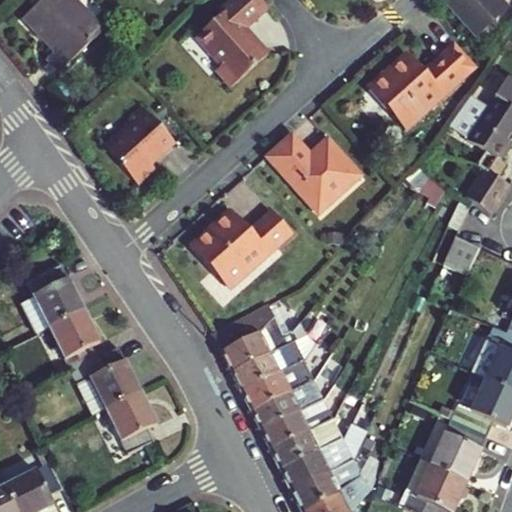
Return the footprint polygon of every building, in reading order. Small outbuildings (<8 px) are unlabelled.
[(43,0),(20,22),(46,50),(37,58),(55,78),(99,37),(64,0),(43,0)] [(273,11),(262,0),(236,0),(228,8),(231,11),(200,40),(228,69),(223,74),(240,91),(278,56),(253,30),(273,11)] [(444,0),(477,34),(506,6),(500,0),(444,0)] [(411,54),(373,90),(409,131),(478,66),(457,45),(429,72),(411,54)] [(477,167),(484,172),(467,199),(492,217),(510,187),(497,179),(506,165),(500,161),(511,142),(511,79),(509,77),(489,108),(471,97),(449,128),(486,154),(477,167)] [(181,144),(149,111),(136,123),(138,136),(132,136),(116,150),(132,167),(129,170),(148,190),(165,173),(158,166),(163,160),(169,161),(171,154),(181,144)] [(296,135),(270,159),(315,210),(339,189),(344,195),(363,178),(330,141),(312,158),(304,150),(307,147),(296,135)] [(424,173),(419,169),(407,181),(413,187),(424,173)] [(432,179),(424,173),(413,187),(419,194),(432,179)] [(432,179),(419,194),(429,200),(439,185),(432,179)] [(446,190),(439,185),(429,200),(427,204),(435,209),(446,190)] [(459,233),(470,209),(460,204),(448,228),(459,233)] [(235,213),(195,251),(230,289),(262,259),(267,265),(298,236),(276,213),(255,233),(235,213)] [(481,250),(456,239),(443,266),(467,277),(481,250)] [(236,295),(267,265),(262,259),(230,289),(236,295)] [(82,312),(59,267),(24,285),(31,298),(18,304),(34,336),(47,330),(82,312)] [(283,338),(289,335),(273,304),(267,307),(283,338)] [(283,338),(267,307),(210,336),(230,375),(292,343),(294,342),(291,335),(291,334),(289,335),(283,338)] [(98,344),(82,312),(47,330),(69,374),(95,361),(89,348),(98,344)] [(291,335),(294,342),(307,336),(299,325),(291,335)] [(511,336),(507,335),(493,328),(487,342),(501,348),(499,353),(485,346),(472,374),(487,381),(511,392),(511,336)] [(314,346),(307,336),(294,342),(292,343),(302,363),(314,346)] [(501,348),(487,342),(485,346),(499,353),(501,348)] [(292,343),(230,375),(239,394),(302,363),(292,343)] [(139,394),(117,350),(95,361),(69,374),(91,418),(104,412),(139,394)] [(302,363),(239,394),(249,413),(311,382),(302,363)] [(511,416),(511,392),(487,381),(472,413),(458,407),(452,420),(486,436),(493,423),(506,429),(511,416)] [(311,382),(249,413),(259,433),(321,402),(311,382)] [(155,426),(139,394),(104,412),(126,456),(152,443),(146,430),(155,426)] [(321,402),(259,433),(269,453),(331,421),(321,402)] [(486,436),(452,420),(446,434),(431,466),(466,482),(486,436)] [(331,421),(269,453),(279,472),(341,441),(331,421)] [(366,431),(351,424),(343,440),(341,441),(351,462),(366,431)] [(351,462),(341,441),(279,472),(289,493),(351,462)] [(452,511),(466,482),(431,466),(420,461),(399,508),(407,511),(452,511)] [(289,493),(298,511),(351,511),(371,490),(364,484),(359,477),(351,462),(289,493)] [(61,491),(48,465),(3,487),(14,511),(41,511),(52,507),(48,498),(61,491)] [(371,490),(373,492),(377,467),(366,466),(364,484),(371,490)] [(0,511),(14,511),(3,487),(0,488),(0,511)]
